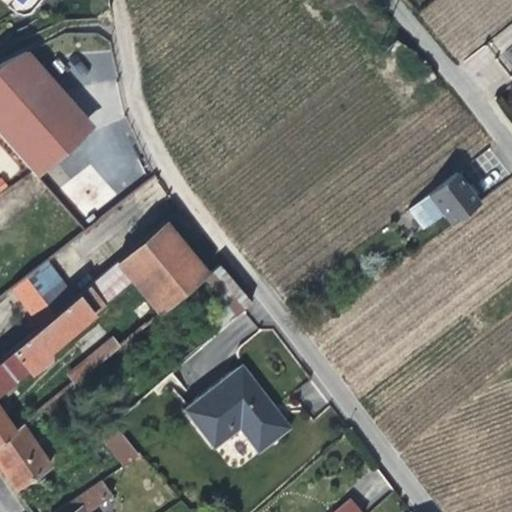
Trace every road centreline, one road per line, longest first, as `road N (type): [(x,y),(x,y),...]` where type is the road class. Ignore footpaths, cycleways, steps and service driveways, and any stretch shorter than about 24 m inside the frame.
road 1 (track): [(115,0),(146,138),(416,511)]
road 2 (residential): [(511,147),(391,0)]
road 3 (unknown): [(0,53),(66,21),(118,12)]
